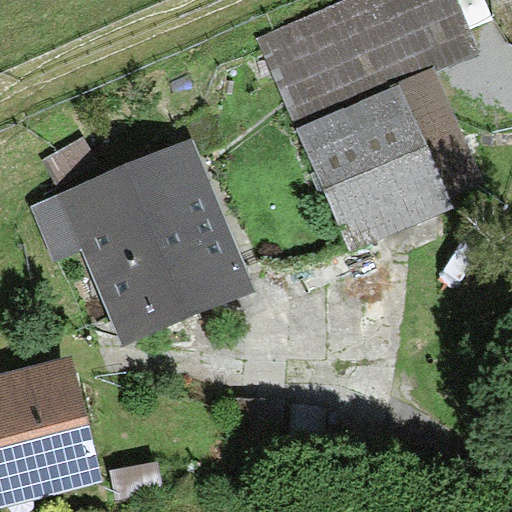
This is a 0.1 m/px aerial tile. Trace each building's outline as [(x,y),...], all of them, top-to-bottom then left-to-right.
[(473,54),(450,0),(373,0),(262,46),(296,127),(473,54)] [(307,142),(356,251),(477,197),(428,88),(307,142)] [(53,182),(96,162),(86,138),(42,158),(53,182)] [(122,345),(255,290),(193,139),(31,206),(53,261),(82,249),(122,345)] [(0,507),(105,479),(72,356),(0,374),(0,507)] [(281,407),(236,405),(235,431),(280,433),(281,407)] [(111,499),(154,491),(150,471),(108,479),(111,499)]
